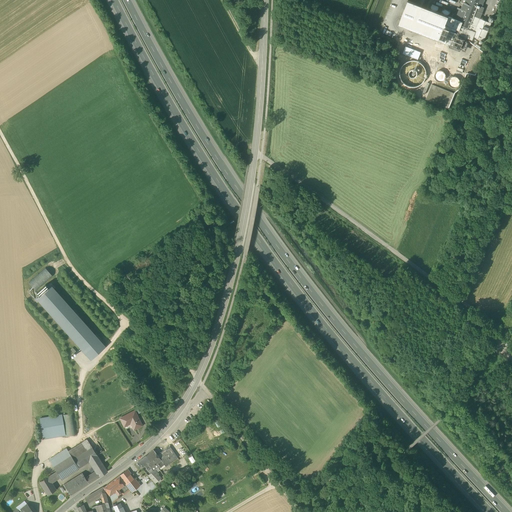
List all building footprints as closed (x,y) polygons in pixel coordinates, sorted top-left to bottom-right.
[(474,16),(476,10),(478,6),(482,7),(484,0),(466,0),(465,3),(464,2),(460,13),(459,12),(456,19),(454,19),(450,17),(448,17),(445,25),(453,28),(451,32),(465,37),(472,40),(473,37),(484,41),(491,23),(480,19),(474,16)] [(430,9),(408,1),(398,24),(445,43),(448,36),(449,33),(450,33),(451,32),(453,28),(445,25),(448,17),(441,14),(437,12),(430,9)] [(430,9),(437,12),(439,7),(432,4),(430,9)] [(484,8),(482,7),(480,10),(478,10),(476,10),(474,16),(480,19),(484,8)] [(448,17),(451,11),(443,8),(441,14),(448,17)] [(460,51),(465,37),(451,32),(450,33),(454,35),(452,38),(450,45),(449,47),(460,51)] [(406,46),(403,54),(418,60),(421,52),(406,46)] [(467,73),(476,76),(482,53),(473,50),(467,73)] [(433,66),(447,70),(448,65),(435,60),(433,66)] [(407,86),(408,86),(409,87),(411,87),(413,87),(416,87),(418,86),(420,85),(422,84),(423,83),(424,82),(425,80),(425,79),(426,77),(426,74),(426,72),(425,70),(425,68),(424,67),(423,65),(422,65),(421,63),(419,62),(417,62),(416,61),(413,61),(410,61),(407,62),(406,63),(405,64),(404,65),(403,66),(402,67),(401,69),(400,70),(400,72),(400,74),(400,76),(400,78),(401,79),(401,81),(402,82),(403,83),(404,84),(405,85),(407,86)] [(460,63),(456,72),(461,74),(462,71),(464,72),(467,66),(460,63)] [(445,79),(446,76),(445,74),(444,72),(442,71),(440,71),(438,71),(436,72),(434,74),(434,77),(435,79),(436,81),(438,82),(440,82),(442,82),(444,80),(445,79)] [(459,85),(460,82),(459,80),(458,78),(456,77),(454,77),(451,77),(450,78),(448,80),(448,82),(448,85),(450,87),(452,88),(454,88),(456,88),(458,86),(459,85)] [(455,94),(432,85),(425,100),(449,109),(455,94)] [(29,283),(36,291),(46,282),(38,274),(29,283)] [(36,293),(39,296),(48,288),(45,285),(36,293)] [(36,299),(90,359),(105,346),(51,286),(48,288),(39,296),(36,299)] [(134,411),(120,418),(124,426),(130,423),(134,429),(141,425),(134,411)] [(73,413),(62,414),(66,436),(76,434),(73,413)] [(61,415),(39,419),(42,440),(65,436),(61,415)] [(87,440),(69,452),(73,459),(92,447),(87,440)] [(69,452),(67,449),(49,460),(56,472),(60,478),(89,460),(97,455),(92,447),(73,459),(69,452)] [(169,447),(157,455),(161,461),(164,465),(165,466),(177,457),(169,447)] [(153,450),(145,456),(148,459),(146,461),(147,463),(151,468),(161,461),(157,455),(153,450)] [(107,472),(97,455),(89,460),(97,472),(100,477),(107,472)] [(143,458),(138,461),(142,467),(144,465),(147,463),(145,461),(143,458)] [(161,461),(151,468),(153,471),(155,470),(158,467),(159,469),(164,465),(161,461)] [(189,469),(184,473),(187,478),(192,474),(189,469)] [(141,488),(127,470),(119,476),(125,483),(130,489),(133,494),(141,488)] [(157,475),(158,474),(157,472),(155,470),(153,471),(150,473),(148,475),(155,483),(156,482),(160,479),(157,475)] [(56,472),(48,477),(51,483),(60,478),(56,472)] [(97,472),(87,478),(90,483),(100,477),(97,472)] [(82,473),(64,484),(71,495),(89,484),(86,479),(82,473)] [(119,476),(104,488),(107,492),(110,495),(115,491),(118,489),(125,483),(119,476)] [(48,477),(47,477),(40,482),(48,495),(56,490),(51,483),(48,477)] [(125,483),(118,489),(120,493),(124,494),(130,489),(125,483)] [(104,487),(103,487),(88,496),(85,498),(88,504),(100,496),(101,496),(101,497),(103,503),(107,502),(105,493),(107,492),(104,488),(104,487)] [(115,491),(110,495),(112,503),(118,498),(118,494),(115,491)] [(16,508),(17,509),(19,511),(21,511),(22,511),(21,510),(26,506),(27,505),(24,501),(16,508)] [(103,503),(96,506),(97,511),(101,511),(106,509),(105,509),(108,508),(109,508),(107,502),(103,503)] [(123,511),(120,503),(113,507),(115,511),(123,511)]
